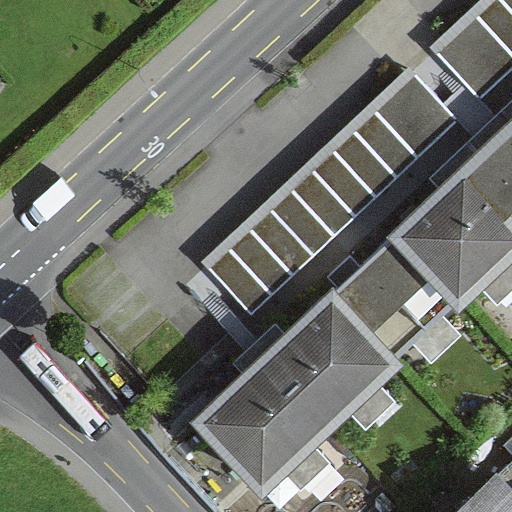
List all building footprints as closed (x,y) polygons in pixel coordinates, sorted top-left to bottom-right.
[(511,0),(480,0),(433,45),(476,94),(511,60),(511,0)] [(454,118),(408,66),(203,259),(253,311),(454,118)] [(511,116),(450,174),(511,240),(511,116)] [(511,240),(450,174),(382,237),(449,309),(511,249),(511,240)] [(382,237),(314,299),(381,371),(449,309),(382,237)] [(314,299),(246,362),(313,434),(381,371),(314,299)] [(246,362),(178,425),(245,497),(313,434),(246,362)] [(511,511),(511,501),(488,477),(450,511),(511,511)]
